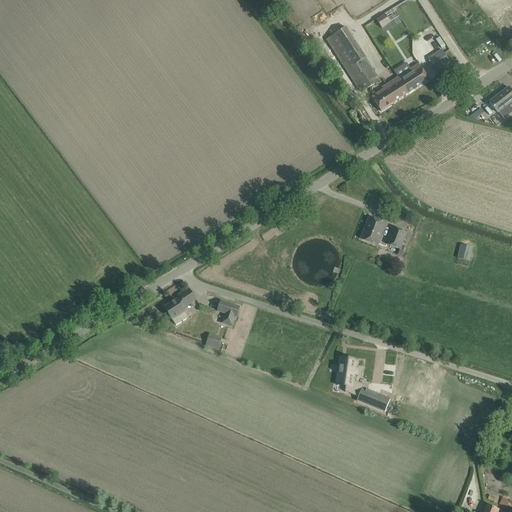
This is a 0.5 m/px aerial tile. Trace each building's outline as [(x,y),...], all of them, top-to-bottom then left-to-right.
[(379,29),(387,23),(383,17),(375,23),(379,29)] [(357,88),(376,76),(345,28),(326,40),(357,88)] [(437,72),(450,63),(441,50),(428,59),(437,72)] [(384,90),(372,98),(381,112),(429,81),(423,72),(419,65),(383,88),(384,90)] [(498,114),(499,113),(504,119),(511,112),(511,109),(510,107),(511,104),(511,92),(509,88),(489,103),(498,114)] [(377,246),(385,225),(369,219),(361,239),(377,246)] [(400,250),(406,233),(393,228),(386,245),(400,250)] [(457,260),(469,262),(472,248),(460,245),(457,260)] [(171,304),(164,308),(168,314),(167,315),(170,320),(171,319),(172,320),(176,326),(188,318),(184,312),(182,309),(196,300),(189,290),(178,296),(180,298),(175,301),(174,300),(170,303),(171,304)] [(240,308),(221,302),(218,312),(226,314),(223,324),(233,326),(236,317),(237,317),(240,308)] [(217,350),(220,342),(208,338),(206,346),(217,350)] [(340,359),(336,385),(345,386),(345,392),(348,393),(358,398),(356,401),(385,413),(390,400),(389,400),(363,389),(362,388),(364,385),(356,382),(356,376),(357,368),(355,368),(356,361),(340,359)] [(425,374),(420,392),(430,395),(435,377),(425,374)]
